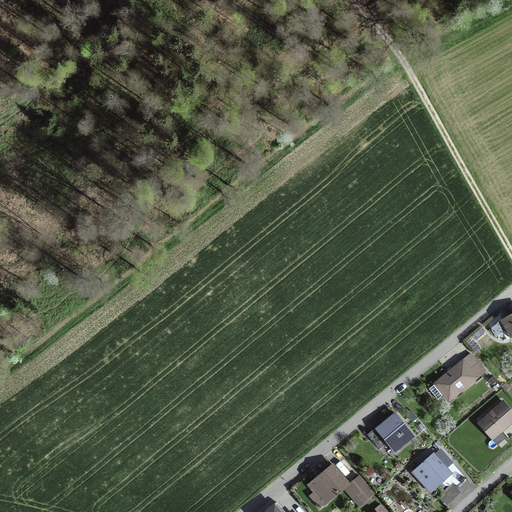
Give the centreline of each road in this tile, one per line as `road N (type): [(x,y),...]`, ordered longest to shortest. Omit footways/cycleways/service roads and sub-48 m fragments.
road 1 (residential): [(248,511),(511,293)]
road 2 (track): [(511,242),(407,63),(353,0)]
